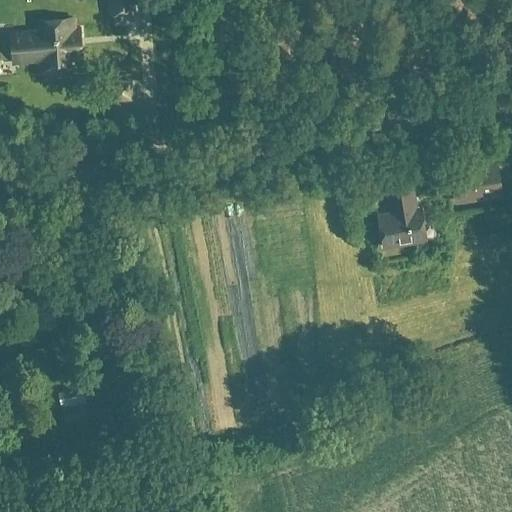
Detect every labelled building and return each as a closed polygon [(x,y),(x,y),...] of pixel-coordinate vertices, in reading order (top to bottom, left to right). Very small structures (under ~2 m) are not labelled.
[(107,0),(109,19),(135,14),(133,0),(107,0)] [(74,30),(73,18),(35,22),(36,34),(11,36),(12,60),(38,57),(40,73),(51,73),(51,69),(66,68),(66,71),(78,70),(76,54),(82,54),(80,30),(74,30)] [(112,102),(133,99),(131,79),(110,81),(112,102)] [(502,194),(498,168),(449,176),(453,202),(502,194)] [(388,191),(392,214),(378,216),(383,247),(425,240),(420,208),(415,209),(412,188),(388,191)] [(21,297),(23,317),(59,313),(57,293),(43,294),(42,285),(29,287),(30,296),(21,297)] [(58,392),(63,423),(65,426),(89,421),(83,390),(82,387),(58,392)]
